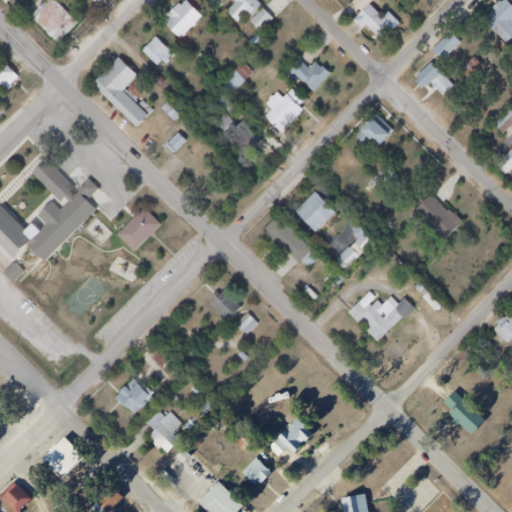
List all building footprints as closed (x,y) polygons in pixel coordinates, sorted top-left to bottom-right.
[(84,0),(87,2),(90,0),(106,13),(116,0),(84,0)] [(258,0),(282,25),(261,46),(236,19),(245,10),(235,0),(258,0)] [(384,0),(372,0),(361,12),(370,19),(361,28),(370,36),(374,32),(390,47),(408,28),(396,17),(391,22),(380,11),(388,3),(384,0)] [(194,2),(169,30),(191,49),(216,21),(194,2)] [(511,7),(494,29),(511,44),(511,7)] [(64,9),(43,29),(66,52),(86,31),(64,9)] [(463,44),(452,34),(436,49),(446,60),(463,44)] [(165,44),(150,60),(167,77),(182,61),(165,44)] [(446,61),(473,90),(456,106),(444,91),(436,99),(422,83),(446,61)] [(308,63),(298,75),(323,98),(340,79),(325,65),(318,72),(308,63)] [(10,66),(0,77),(0,83),(16,99),(30,84),(10,66)] [(127,66),(101,95),(147,138),(159,125),(132,101),(147,84),(127,66)] [(233,95),(248,82),(237,71),(223,84),(233,95)] [(301,96),(292,104),(287,98),(274,109),(280,116),(272,124),(289,142),(318,115),(301,96)] [(511,129),(511,112),(497,127),(505,136),(511,129)] [(239,128),(224,113),(214,124),(247,157),(263,140),(245,122),(239,128)] [(387,117),(369,141),(389,157),(407,133),(387,117)] [(392,135),(375,119),(358,138),(375,154),(392,135)] [(244,133),(229,148),(249,168),(264,152),(244,133)] [(509,176),(511,172),(511,151),(499,166),(509,176)] [(3,205),(0,208),(0,242),(18,260),(32,245),(48,262),(98,211),(90,202),(102,191),(91,180),(78,193),(75,190),(78,188),(49,159),(35,174),(64,202),(68,198),(73,203),(63,212),(55,204),(43,216),(52,225),(44,233),(36,225),(29,232),(3,205)] [(324,198),(304,219),(325,239),(345,218),(324,198)] [(446,202),(432,218),(461,243),(475,227),(446,202)] [(163,226),(146,210),(120,236),(137,253),(163,226)] [(287,224),(274,239),(309,271),(322,256),(287,224)] [(346,274),(378,242),(368,232),(337,263),(346,274)] [(15,283),(25,273),(15,264),(6,274),(15,283)] [(233,295),(220,310),(240,327),(253,312),(233,295)] [(367,308),(357,318),(386,347),(420,313),(412,305),(404,313),(396,305),(392,310),(387,306),(376,317),(367,308)] [(259,325),(250,315),(239,327),(249,336),(259,325)] [(511,322),(504,330),(508,333),(500,340),(511,352),(511,322)] [(141,384),(123,404),(143,422),(161,402),(141,384)] [(463,397),(454,407),(459,412),(454,418),(479,443),(494,427),(463,397)] [(179,417),(174,423),(168,417),(155,429),(163,437),(156,444),(166,453),(169,451),(176,458),(188,445),(182,439),(191,429),(179,417)] [(304,419),(288,439),(307,454),(323,435),(304,419)] [(71,443),(46,468),(69,491),(94,465),(71,443)] [(263,461),(248,477),(263,491),(278,475),(263,461)] [(228,487),(204,510),(206,511),(252,511),(253,511),(228,487)] [(27,492),(12,506),(17,511),(35,511),(41,506),(27,492)] [(375,511),(372,499),(348,505),(349,511),(375,511)]
